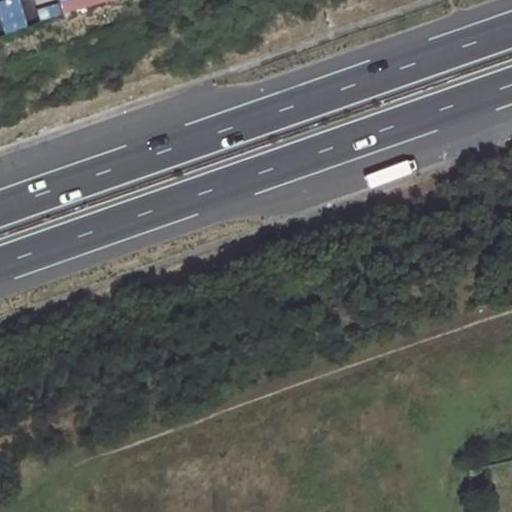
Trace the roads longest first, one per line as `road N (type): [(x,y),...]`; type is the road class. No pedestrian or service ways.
road 1 (motorway): [(0,263),(511,84)]
road 2 (motorway): [(511,30),(0,209)]
